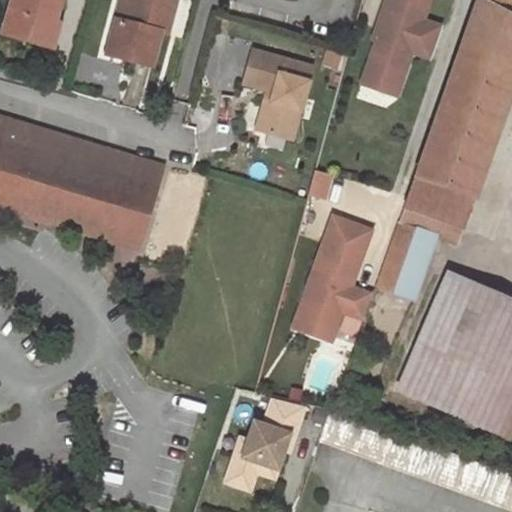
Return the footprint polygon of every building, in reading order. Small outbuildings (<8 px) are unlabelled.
[(11,0),(2,32),(50,46),(57,21),(54,20),(59,0),(11,0)] [(173,0),(127,0),(122,20),(115,18),(106,52),(151,63),(159,30),(165,32),(173,0)] [(127,0),(119,0),(115,18),(122,20),(127,0)] [(421,20),(428,0),(384,0),(371,38),(375,40),(360,83),(382,91),(390,67),(403,72),(410,51),(413,43),(426,48),(434,24),(421,20)] [(511,14),(484,0),(477,0),(462,43),(511,63),(511,14)] [(511,0),(484,0),(511,14),(511,0)] [(440,27),(434,24),(426,48),(413,43),(410,51),(429,58),(440,27)] [(450,75),(415,174),(471,195),(511,77),(511,63),(462,43),(450,75)] [(267,89),(273,90),(261,130),(292,139),(313,65),(252,47),(243,81),(267,89)] [(390,67),(382,91),(395,95),(403,72),(390,67)] [(273,90),(267,89),(256,128),(261,130),(273,90)] [(0,202),(137,244),(162,166),(3,118),(0,130),(0,202)] [(415,174),(398,222),(435,235),(454,242),(471,195),(415,174)] [(368,229),(330,215),(293,315),(332,329),(339,309),(347,286),(368,229)] [(398,222),(376,285),(412,299),(435,235),(398,222)] [(511,430),(511,301),(447,275),(398,390),(509,437),(511,430)] [(369,294),(347,286),(339,309),(360,317),(369,294)] [(332,329),(293,315),(289,326),(328,340),(332,329)] [(304,403),(272,396),(266,420),(255,417),(243,453),(237,451),(228,478),(253,485),(259,468),(278,473),(291,428),(295,429),(304,403)] [(511,475),(509,474),(329,407),(319,438),(511,508),(511,475)]
